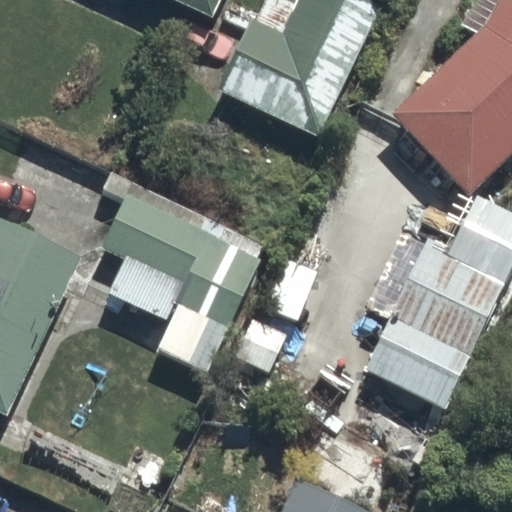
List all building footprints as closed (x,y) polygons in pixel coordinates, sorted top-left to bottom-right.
[(153,0),(213,27),(225,0),(153,0)] [(248,23),(214,97),(319,145),(378,16),(343,0),(302,0),(284,40),(248,23)] [(387,119),(469,201),(511,160),(511,0),(481,0),(463,33),(473,39),(387,119)] [(98,90),(107,47),(71,40),(55,125),(122,138),(130,96),(98,90)] [(122,201),(98,254),(124,265),(107,302),(176,333),(163,362),(208,382),(261,265),(122,201)] [(441,418),(504,286),(511,269),(511,229),(480,214),(426,248),(362,381),(441,418)] [(0,420),(7,424),(78,271),(0,235),(0,420)] [(371,511),(296,477),(279,511),(371,511)]
